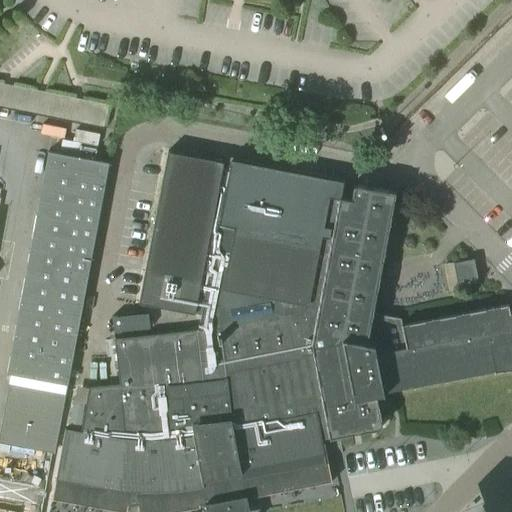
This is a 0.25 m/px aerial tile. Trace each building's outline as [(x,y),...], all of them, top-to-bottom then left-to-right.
[(0,106),(103,127),(108,105),(2,84),(0,83),(0,106)] [(47,152),(6,374),(10,375),(0,429),(0,442),(54,453),(79,321),(108,163),(47,152)] [(65,429),(52,501),(55,501),(55,499),(124,511),(126,511),(127,509),(137,506),(138,511),(172,511),(197,507),(197,509),(199,509),(199,507),(204,506),(205,507),(206,511),(248,511),(246,500),(247,499),(247,498),(252,497),(253,498),(255,498),(255,496),(329,482),(329,483),(332,483),(324,444),(323,444),(322,440),(352,434),(352,433),(359,432),(359,433),(377,429),(379,429),(380,428),(381,427),(381,426),(382,424),(376,396),(381,395),(382,396),(384,395),(382,387),(491,366),(493,373),(511,369),(511,311),(509,312),(508,305),(402,325),(401,319),(372,313),(395,192),(359,186),(357,186),(355,186),(354,188),(353,189),(351,200),(339,198),(341,187),(324,184),(324,182),(317,180),(316,182),(301,179),(301,177),(293,176),(293,177),(278,175),(278,173),(270,171),(270,173),(254,170),(255,168),(247,167),(247,169),(230,166),(228,174),(222,173),(223,164),(168,153),(139,304),(194,314),(201,277),(208,278),(198,330),(114,339),(119,384),(89,387),(80,432),(65,429)] [(457,287),(478,282),(474,259),(453,263),(457,287)] [(148,313),(112,317),(113,332),(149,328),(148,313)]
